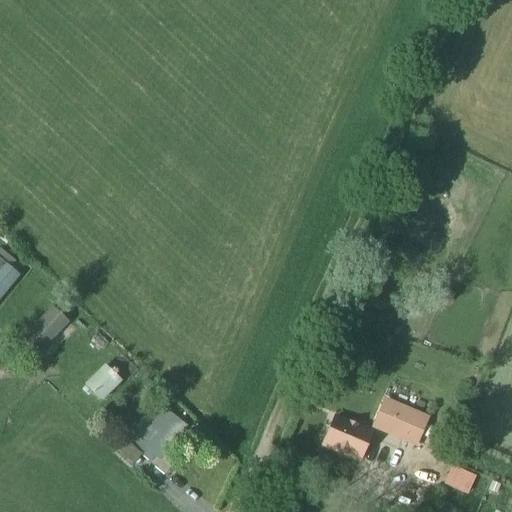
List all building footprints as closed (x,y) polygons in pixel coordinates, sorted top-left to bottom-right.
[(397,298),(416,298),(417,285),(398,285),(397,298)] [(26,340),(41,354),(69,325),(54,310),(26,340)] [(103,367),(84,387),(101,403),(103,401),(120,383),(119,383),(105,369),(103,367)] [(376,430),(416,446),(428,417),(396,404),(392,416),(383,412),(376,430)] [(125,430),(118,437),(140,455),(148,461),(153,455),(158,460),(161,456),(184,428),(171,418),(167,422),(160,415),(152,424),(147,420),(134,437),(125,430)] [(325,444),(361,459),(373,432),(337,417),(325,444)] [(487,491),(495,495),(498,486),(490,483),(487,491)]
